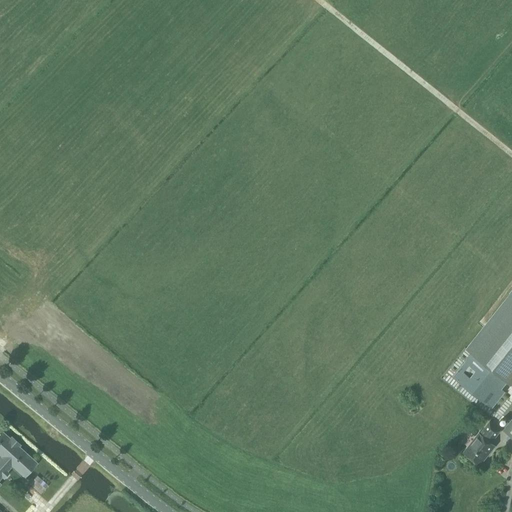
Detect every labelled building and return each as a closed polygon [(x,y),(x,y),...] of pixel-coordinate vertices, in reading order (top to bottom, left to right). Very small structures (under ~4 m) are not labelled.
[(472,354),(454,377),(468,389),(469,387),(477,393),(476,395),(491,407),(504,391),(501,388),(507,381),(510,383),(511,380),(511,292),(511,294),(467,350),(472,354)] [(511,436),(511,418),(503,430),(511,436)] [(490,442),(500,430),(490,422),(480,434),(479,433),(464,452),(469,456),(469,458),(472,461),(474,460),(479,464),(494,445),(490,442)] [(0,476),(11,464),(20,473),(31,460),(16,446),(18,445),(11,439),(10,440),(3,434),(0,438),(0,442),(4,447),(0,451),(0,454),(2,456),(0,458),(0,476)] [(30,483),(41,493),(48,485),(37,476),(30,483)]
